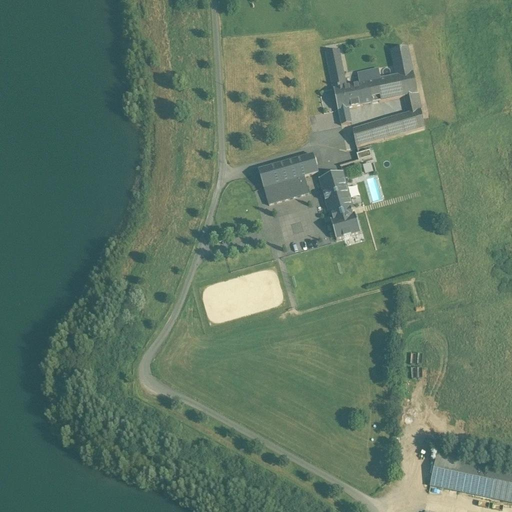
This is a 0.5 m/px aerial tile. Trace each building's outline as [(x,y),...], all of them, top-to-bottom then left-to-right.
[(352,29),(323,34),(324,44),(353,40),(352,29)] [(378,70),(357,75),(359,85),(364,106),(388,101),(404,98),(408,115),(352,131),(356,148),(425,129),(408,48),(391,52),(396,78),(380,81),(378,70)] [(338,52),(326,54),(334,91),(344,88),(346,88),(338,52)] [(344,88),(334,91),(338,111),(348,110),(348,109),(364,106),(359,85),(346,88),(344,88)] [(348,110),(338,111),(341,126),(351,124),(348,110)] [(313,157),(259,172),(264,189),(304,178),(318,174),(313,157)] [(259,172),(249,175),(254,192),(264,189),(259,172)] [(351,172),(343,174),(348,192),(356,189),(351,172)] [(343,174),(320,181),(330,216),(353,209),(348,192),(343,174)] [(304,178),(264,189),(269,207),(309,195),(304,178)] [(356,189),(348,192),(353,209),(355,219),(364,216),(356,189)] [(353,209),(330,216),(337,241),(360,234),(368,232),(364,218),(356,220),(355,219),(353,209)] [(505,471),(437,456),(430,486),(499,501),(505,471)] [(511,471),(505,471),(499,501),(511,503),(511,471)]
